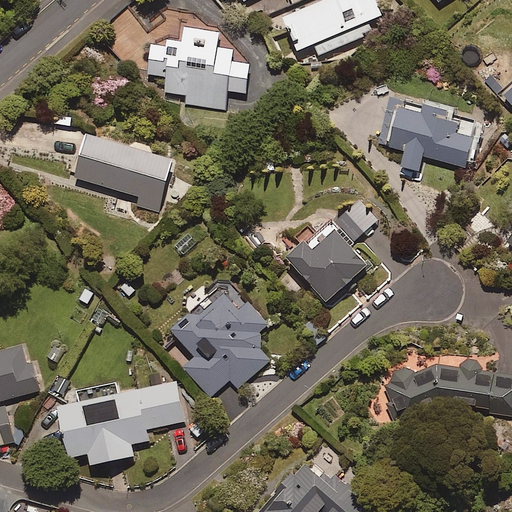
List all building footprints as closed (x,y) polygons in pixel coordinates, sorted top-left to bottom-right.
[(383,14),(377,0),(321,0),(285,15),(291,29),(299,49),(315,42),(319,54),(373,32),(368,20),(383,14)] [(186,25),(184,39),(169,37),(168,44),(152,42),(148,71),(168,74),(166,92),(189,94),(187,104),(226,109),(228,89),(247,92),(250,62),(233,60),(234,48),(219,46),(221,30),(186,25)] [(433,104),(392,93),(379,142),(407,149),(403,164),(420,169),(424,154),(466,165),(476,122),(446,114),(448,107),(433,104)] [(55,123),(53,138),(80,143),(83,128),(55,123)] [(174,157),(87,132),(75,176),(140,195),(137,205),(158,211),(174,157)] [(378,219),(360,200),(338,220),(356,239),(378,219)] [(317,234),(312,228),(296,242),(299,245),(288,254),(327,299),(370,263),(333,220),(317,234)] [(247,304),(229,283),(196,311),(194,308),(172,327),(197,356),(186,366),(211,396),(231,379),(238,387),(271,359),(257,342),(264,336),(259,331),(269,323),(251,301),(247,304)] [(100,296),(86,287),(76,301),(89,311),(100,296)] [(29,364),(24,345),(0,351),(0,400),(41,389),(34,362),(29,364)] [(385,380),(397,422),(453,406),(511,416),(511,375),(485,371),(485,369),(484,367),(483,365),(482,363),(480,361),(478,360),(476,359),(474,359),(472,359),(470,359),(468,359),(466,360),(464,362),(463,363),(461,365),(461,367),(442,363),(413,372),(412,370),(411,369),(410,369),(408,368),(407,368),(406,368),(404,368),(403,368),(401,369),(400,370),(399,371),(398,372),(398,373),(397,375),(397,376),(385,380)] [(119,392),(117,382),(79,389),(81,400),(60,404),(70,455),(90,451),(92,462),(135,454),(132,442),(150,439),(148,428),(186,420),(178,381),(119,392)] [(0,444),(16,441),(7,406),(0,407),(0,444)] [(331,482),(307,460),(262,511),(372,511),(375,508),(337,475),(331,482)]
